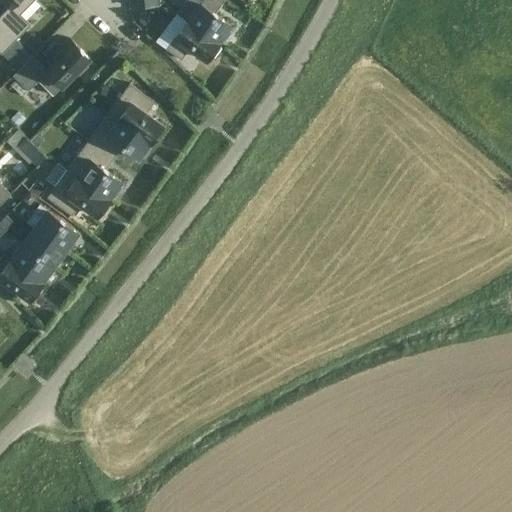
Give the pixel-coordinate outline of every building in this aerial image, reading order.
[(0,15),(0,22),(16,39),(31,24),(20,14),(34,0),(4,0),(10,5),(0,15)] [(222,2),(223,0),(201,0),(202,0),(201,0),(186,0),(177,13),(186,20),(187,19),(219,42),(220,42),(219,41),(221,39),(225,41),(232,31),(228,29),(231,25),(212,11),(220,1),(222,2)] [(222,47),(218,44),(219,42),(187,19),(186,20),(166,48),(181,58),(181,57),(180,56),(187,46),(207,60),(210,55),(214,57),(222,47)] [(0,52),(18,70),(33,55),(16,39),(0,22),(0,52)] [(33,51),(41,40),(30,33),(22,44),(33,51)] [(80,75),(88,66),(85,63),(90,58),(70,38),(53,55),(58,59),(47,69),(33,55),(18,70),(13,75),(29,90),(39,80),(54,95),(77,72),(80,75)] [(109,111),(151,142),(163,125),(144,111),(152,100),(153,101),(154,100),(130,83),(109,111)] [(150,143),(151,142),(109,111),(88,140),(113,157),(111,156),(119,145),(138,159),(141,155),(144,157),(151,147),(148,145),(150,142),(150,143)] [(68,168),(110,199),(111,198),(110,197),(112,195),(115,197),(123,187),(119,185),(122,181),(103,167),(111,157),(112,158),(113,157),(88,140),(68,168)] [(37,165),(46,156),(40,150),(31,159),(37,165)] [(98,216),(110,199),(68,168),(47,197),(71,215),(72,213),(70,212),(78,202),(98,216)] [(40,198),(47,188),(36,180),(29,190),(40,198)] [(0,182),(0,204),(11,194),(0,182)] [(29,204),(36,197),(30,192),(24,199),(29,204)] [(34,227),(66,250),(78,233),(79,234),(80,233),(40,203),(27,221),(34,227)] [(0,219),(0,224),(5,230),(13,221),(6,214),(0,219)] [(23,243),(56,267),(56,266),(55,265),(66,250),(34,227),(23,243)] [(55,267),(56,267),(23,243),(11,259),(43,281),(54,266),(55,267)] [(43,282),(43,281),(11,259),(4,253),(0,258),(0,277),(30,300),(43,282)]
